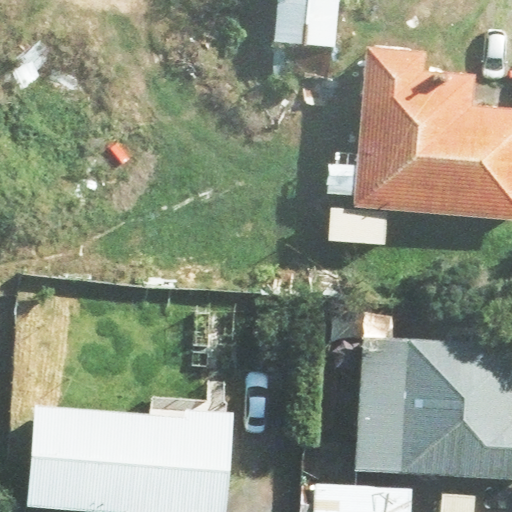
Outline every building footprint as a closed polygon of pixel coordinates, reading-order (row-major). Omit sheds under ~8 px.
[(126,0),(79,0),(61,48),(102,64),(126,0)] [(343,0),(283,0),(277,73),(337,78),(343,0)] [(430,49),(373,44),(360,208),(511,220),(511,104),(477,101),(480,73),(428,69),(430,49)] [(511,343),(368,335),(360,468),(511,477),(511,343)] [(191,418),(40,405),(31,505),(118,511),(232,511),(241,411),(192,407),(191,418)] [(419,511),(420,492),(309,488),(308,511),(419,511)]
